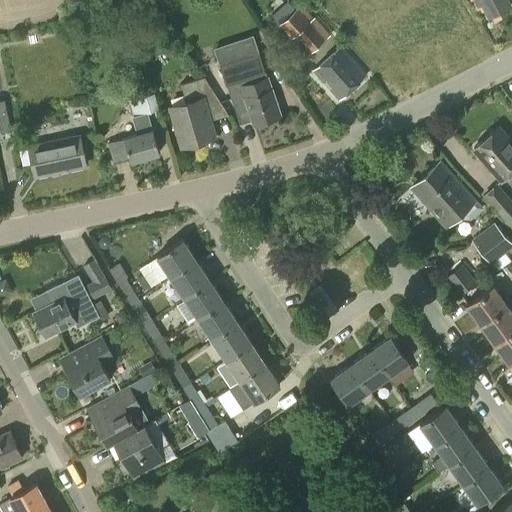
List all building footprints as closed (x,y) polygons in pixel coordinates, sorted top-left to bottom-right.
[(475,0),(480,0),(489,16),(510,5),(506,0),(475,0)] [(325,38),(297,7),(278,24),(291,38),(295,34),(310,51),(325,38)] [(280,115),(258,52),(252,34),(213,47),(219,66),(220,65),(232,100),(244,96),(254,124),(280,115)] [(99,53),(103,39),(91,36),(87,50),(99,53)] [(339,98),(365,75),(339,46),(313,69),(339,98)] [(200,98),(195,79),(180,83),(185,103),(169,107),(181,146),(214,136),(203,97),(200,98)] [(132,116),(158,108),(154,92),(128,99),(132,116)] [(0,131),(10,129),(4,99),(0,99),(0,131)] [(92,105),(76,105),(76,118),(92,119),(92,105)] [(130,161),(159,152),(147,113),(133,117),(138,133),(123,137),(130,161)] [(501,180),(511,169),(511,143),(498,127),(473,148),(501,180)] [(34,176),(85,165),(79,135),(28,146),(34,176)] [(445,225),(474,199),(440,162),(411,188),(445,225)] [(511,232),(511,201),(495,182),(481,194),(505,221),(503,222),(511,232)] [(489,264),(511,246),(511,242),(494,222),(470,239),(489,264)] [(105,235),(100,237),(98,241),(99,246),(103,248),(108,247),(110,243),(109,238),(105,235)] [(167,273),(193,256),(182,239),(156,256),(167,273)] [(183,297),(209,280),(193,256),(167,273),(183,297)] [(93,298),(111,289),(104,275),(94,258),(82,265),(92,281),(86,284),(93,298)] [(459,294),(475,281),(461,263),(444,276),(459,294)] [(97,315),(77,275),(45,291),(51,303),(34,311),(45,335),(75,320),(74,319),(83,314),(87,320),(97,315)] [(0,293),(10,290),(5,277),(0,279),(0,293)] [(131,304),(139,299),(126,278),(118,283),(131,304)] [(197,317),(223,299),(209,280),(183,297),(197,317)] [(481,323),(506,305),(491,285),(466,303),(481,323)] [(144,325),(152,320),(139,299),(131,304),(144,325)] [(211,339),(237,322),(223,299),(197,317),(211,339)] [(495,343),(511,330),(511,313),(506,305),(481,323),(495,343)] [(157,346),(165,341),(152,320),(144,325),(157,346)] [(225,360),(251,342),(237,322),(211,339),(225,360)] [(509,363),(511,361),(511,330),(495,343),(509,363)] [(80,395),(110,378),(103,365),(114,359),(100,334),(68,352),(59,357),(80,395)] [(371,349),(389,374),(408,361),(390,335),(371,349)] [(170,367),(178,361),(165,341),(157,346),(170,367)] [(239,380),(265,363),(251,342),(225,360),(239,380)] [(369,388),(389,374),(371,349),(351,363),(369,388)] [(183,387),(191,382),(178,361),(170,367),(183,387)] [(265,363),(239,380),(228,387),(242,408),(279,384),(265,363)] [(347,404),(369,388),(351,363),(329,378),(347,404)] [(191,382),(183,387),(189,398),(196,409),(204,403),(191,382)] [(137,428),(136,427),(130,416),(141,410),(127,385),(86,407),(107,445),(114,441),(114,442),(135,430),(135,429),(137,428)] [(410,406),(417,416),(436,402),(429,392),(410,406)] [(183,402),(189,412),(193,419),(200,415),(196,409),(189,398),(183,402)] [(204,403),(196,409),(200,415),(209,430),(205,432),(206,432),(214,445),(218,452),(237,440),(224,420),(217,424),(204,403)] [(434,443),(459,425),(444,405),(419,423),(434,443)] [(397,430),(417,416),(410,406),(390,420),(397,430)] [(135,430),(114,442),(134,478),(163,462),(157,449),(168,443),(154,417),(136,427),(137,428),(135,429),(135,430)] [(378,444),(397,430),(390,420),(371,434),(378,444)] [(448,463),(473,445),(459,425),(434,443),(442,454),(431,461),(438,470),(448,463)] [(0,466),(21,457),(9,430),(0,434),(0,466)] [(473,445),(448,463),(461,481),(486,463),(473,445)] [(377,485),(387,478),(373,457),(363,464),(377,485)] [(486,463),(461,481),(477,503),(502,486),(486,463)] [(392,506),(402,500),(387,478),(377,485),(392,506)] [(0,505),(3,511),(41,511),(48,509),(34,483),(10,496),(0,501),(0,505)] [(213,511),(243,511),(232,489),(208,501),(213,511)] [(511,511),(511,499),(511,498),(492,511),(511,511)] [(395,511),(410,511),(402,500),(392,506),(395,511)]
